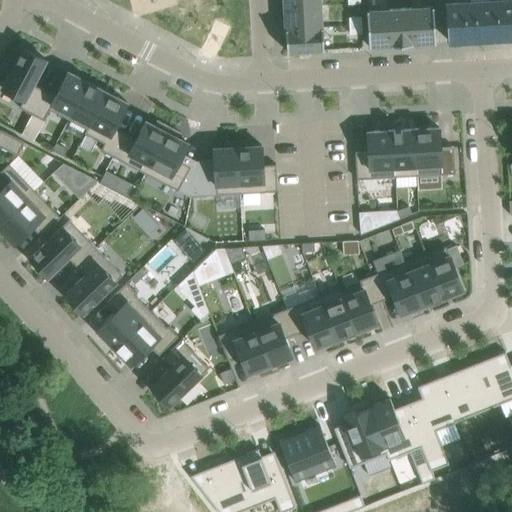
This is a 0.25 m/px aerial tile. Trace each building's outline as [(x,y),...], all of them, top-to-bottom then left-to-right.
[(493,39),(511,38),(511,0),(504,0),(491,1),(493,39)] [(493,39),(491,1),(469,2),(471,41),(493,39)] [(449,42),(471,41),(469,2),(447,3),(449,42)] [(285,29),(322,27),(321,5),(284,7),(285,29)] [(411,7),(413,44),(435,43),(433,6),(411,7)] [(411,7),(389,9),(391,45),(413,44),(411,7)] [(391,45),(389,9),(366,10),(369,47),(391,45)] [(348,17),(349,25),(361,24),(360,17),(348,17)] [(361,24),(349,25),(349,33),(361,33),(361,24)] [(322,27),(285,29),(286,52),(323,49),(322,27)] [(7,77),(2,87),(23,99),(19,107),(32,114),(44,90),(33,84),(45,60),(23,48),(16,61),(12,59),(4,75),(7,77)] [(44,90),(32,114),(43,120),(49,109),(69,119),(88,82),(67,71),(55,96),(44,90)] [(88,82),(69,119),(86,128),(88,129),(107,92),(88,82)] [(86,128),(84,133),(104,143),(100,150),(113,157),(126,133),(114,127),(127,102),(107,92),(88,129),(86,128)] [(126,133),(113,157),(145,173),(169,127),(157,121),(154,125),(145,120),(136,138),(126,133)] [(169,127),(145,173),(177,190),(189,196),(191,196),(198,161),(196,161),(193,168),(190,166),(180,161),(184,154),(189,143),(178,138),(181,133),(169,127)] [(438,127),(414,128),(417,175),(455,173),(453,146),(440,147),(438,127)] [(414,128),(393,130),(395,177),(417,175),(414,128)] [(0,129),(0,146),(17,155),(23,142),(0,129)] [(368,151),(355,152),(356,179),(395,177),(393,130),(367,131),(368,151)] [(250,140),(238,141),(241,193),(277,191),(275,164),(262,165),(261,145),(251,145),(250,140)] [(198,161),(191,196),(216,195),(241,193),(238,141),(223,142),(224,147),(213,148),(214,160),(198,161)] [(55,143),(52,150),(63,156),(66,148),(55,143)] [(0,223),(34,190),(8,163),(0,170),(0,223)] [(34,190),(0,223),(0,230),(13,244),(31,226),(40,236),(60,217),(34,190)] [(408,206),(397,210),(400,218),(411,214),(408,206)] [(278,235),(277,210),(229,212),(230,237),(278,235)] [(370,214),(359,215),(360,233),(360,234),(371,229),(370,214)] [(69,219),(29,257),(48,276),(67,257),(77,266),(96,247),(69,219)] [(411,220),(400,225),(403,232),(414,228),(411,220)] [(313,242),(301,243),(302,251),(314,251),(313,242)] [(445,246),(425,254),(442,298),(463,290),(445,246)] [(85,275),(65,294),(83,313),(122,275),(96,247),(77,266),(85,275)] [(425,254),(405,262),(422,305),(442,298),(425,254)] [(405,262),(372,274),(382,300),(393,295),(400,314),(422,305),(405,262)] [(342,291),(341,291),(357,331),(377,323),(370,304),(382,300),(372,274),(359,280),(360,284),(342,291)] [(116,311),(96,330),(113,348),(151,311),(135,295),(137,293),(126,282),(107,301),(116,311)] [(340,287),(319,295),(337,339),(357,331),(341,291),(342,291),(340,287)] [(319,295),(287,308),(297,333),(308,329),(315,347),(337,339),(319,295)] [(287,308),(253,321),(270,365),(292,356),(284,338),(297,333),(287,308)] [(151,311),(113,348),(129,364),(149,345),(158,355),(178,336),(168,325),(166,327),(151,311)] [(253,321),(218,334),(228,360),(240,355),(247,374),(270,365),(253,321)] [(171,367),(151,387),(169,405),(180,395),(182,397),(195,385),(192,383),(208,367),(181,339),(161,358),(171,367)] [(505,351),(483,360),(499,401),(511,395),(511,363),(510,364),(505,351)] [(452,372),(438,377),(455,421),(500,403),(499,401),(483,360),(477,362),(452,372)] [(235,379),(230,367),(219,372),(224,383),(235,379)] [(421,397),(405,404),(431,470),(449,463),(436,430),(456,422),(455,421),(438,377),(417,386),(421,397)] [(389,397),(366,406),(385,453),(388,459),(409,451),(421,447),(427,462),(415,466),(422,483),(434,478),(431,470),(405,404),(394,408),(389,397)] [(347,426),(335,431),(349,467),(385,453),(366,406),(343,415),(346,422),(347,426)] [(319,424),(278,440),(294,481),(335,465),(319,424)] [(258,448),(229,460),(248,508),(274,498),(279,511),(282,511),(296,506),(276,457),(263,462),(261,455),(258,448)] [(205,481),(197,485),(218,511),(238,511),(248,508),(229,460),(201,471),(205,481)] [(339,511),(347,511),(364,506),(360,494),(336,503),(339,511)]
